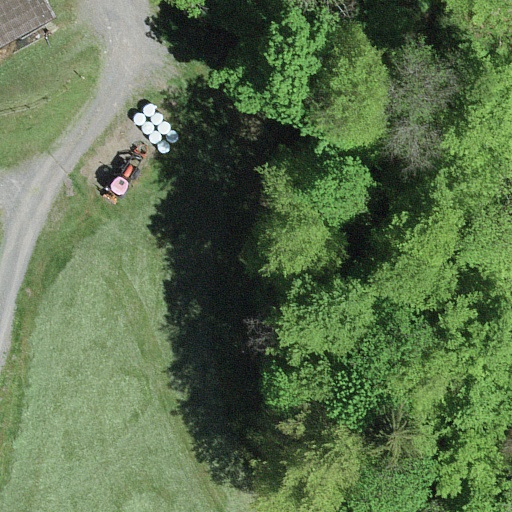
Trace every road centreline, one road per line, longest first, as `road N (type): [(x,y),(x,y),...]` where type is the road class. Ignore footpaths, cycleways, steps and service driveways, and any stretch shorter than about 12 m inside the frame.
road 1 (track): [(115,35),(172,92),(213,175),(248,309),(312,443),(357,511)]
road 2 (track): [(0,302),(58,167),(105,112),(115,35)]
